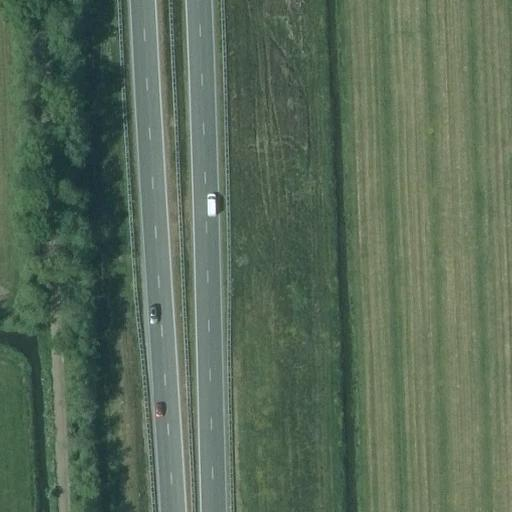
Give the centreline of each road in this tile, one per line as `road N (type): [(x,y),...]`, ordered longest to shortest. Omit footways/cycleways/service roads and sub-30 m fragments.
road 1 (trunk): [(141,0),(171,511)]
road 2 (unclassified): [(59,511),(37,0)]
road 3 (trunk): [(215,511),(197,0)]
